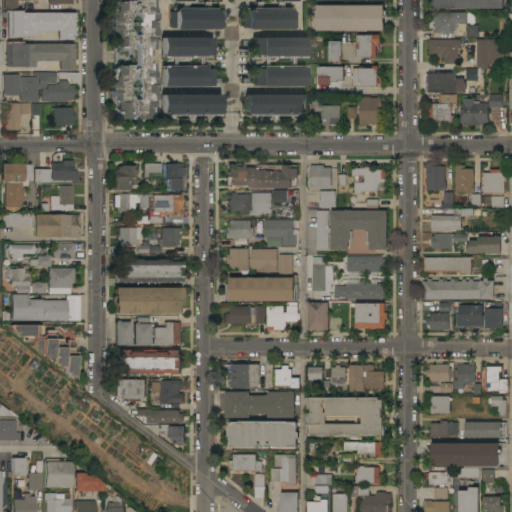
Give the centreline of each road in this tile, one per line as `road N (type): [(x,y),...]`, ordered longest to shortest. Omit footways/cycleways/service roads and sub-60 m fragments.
road 1 (residential): [(406,511),(407,0)]
road 2 (residential): [(0,144),(511,144)]
road 3 (residential): [(96,394),(91,0)]
road 4 (residential): [(204,511),(204,143)]
road 5 (residential): [(202,345),(511,346)]
